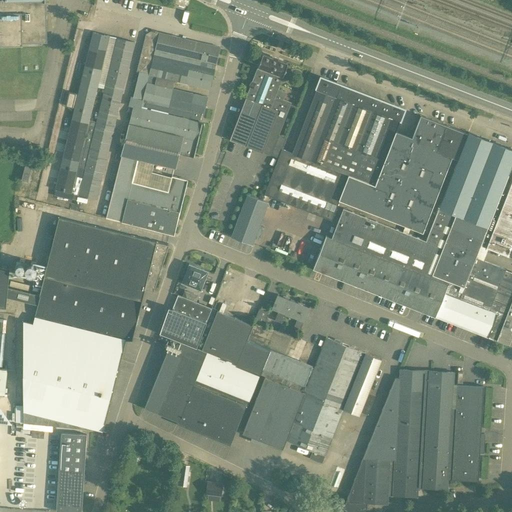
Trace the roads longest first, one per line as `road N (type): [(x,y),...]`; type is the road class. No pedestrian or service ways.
road 1 (unclassified): [(511,367),(186,236)]
road 2 (tertiary): [(249,9),(511,110)]
road 3 (unclassified): [(186,236),(249,9)]
road 4 (unclassified): [(321,511),(125,413)]
road 5 (unclassified): [(125,413),(186,236)]
road 6 (unclassified): [(506,501),(511,367)]
